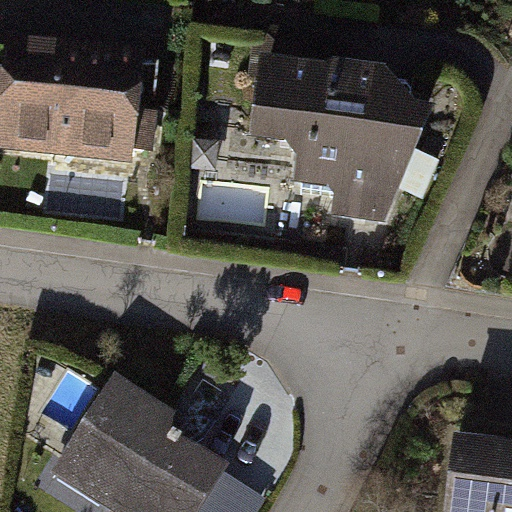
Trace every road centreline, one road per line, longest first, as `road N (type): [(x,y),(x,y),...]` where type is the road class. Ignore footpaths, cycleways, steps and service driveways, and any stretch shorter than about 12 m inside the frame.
road 1 (residential): [(384,329),(0,276)]
road 2 (residential): [(313,511),(384,329)]
road 3 (residential): [(511,344),(384,329)]
